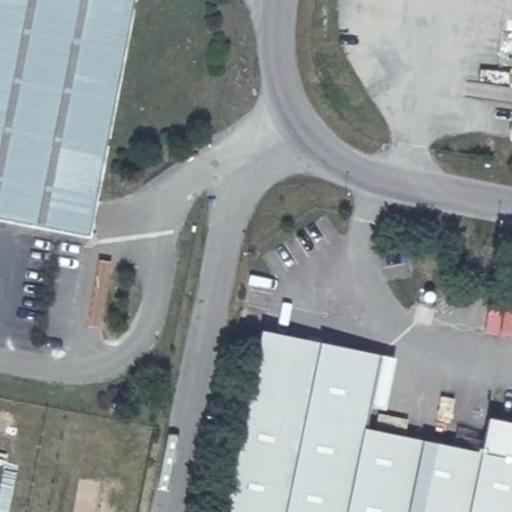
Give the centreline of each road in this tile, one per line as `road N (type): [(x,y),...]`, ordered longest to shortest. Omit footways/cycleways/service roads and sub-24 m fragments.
road 1 (unclassified): [(298,135),(243,165),(168,511)]
road 2 (unknown): [(0,358),(60,369),(124,353),(146,325),(177,201),(200,181),(243,165)]
road 3 (unknown): [(347,162),(353,259),(379,309),(419,330),(511,353)]
road 4 (unclassified): [(511,196),(347,162),(298,135)]
road 5 (unclassified): [(298,135),(267,60),(277,0)]
